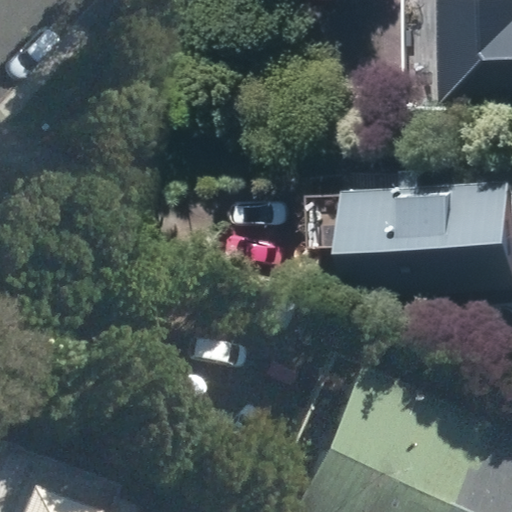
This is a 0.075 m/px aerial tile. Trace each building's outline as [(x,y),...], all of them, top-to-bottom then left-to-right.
[(511,0),(471,0),(470,96),(511,96),(511,0)] [(430,178),(373,181),(379,292),(511,284),(511,171),(443,175),(442,163),(429,164),(430,178)] [(296,298),(268,287),(255,322),(283,333),(296,298)] [(511,436),(360,364),(288,511),(503,511),(511,493),(511,436)] [(511,402),(508,401),(498,422),(511,427),(511,402)] [(97,511),(32,487),(22,511),(97,511)]
